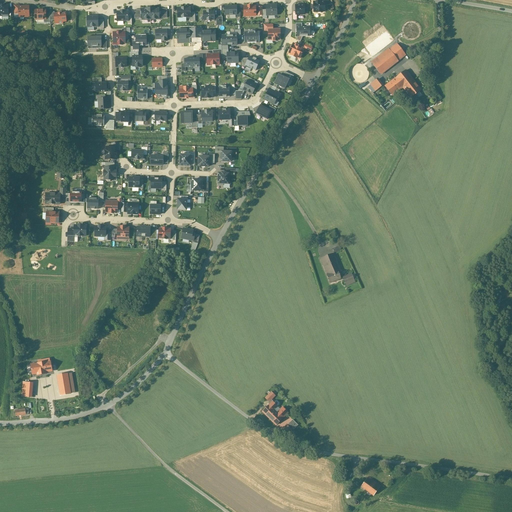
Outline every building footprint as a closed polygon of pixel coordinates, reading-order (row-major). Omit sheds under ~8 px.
[(313,2),(313,12),(325,12),(324,2),(313,2)] [(4,6),(4,5),(0,6),(0,16),(3,16),(8,16),(8,10),(8,6),(4,6)] [(276,5),(266,6),(266,16),(276,15),(276,5)] [(236,15),(236,6),(225,7),(225,15),(236,15)] [(248,6),(248,7),(244,7),(244,16),(255,16),(255,6),(251,7),(251,6),(248,6)] [(296,7),(296,15),(305,14),(304,6),(296,7)] [(29,16),(29,7),(19,7),(19,15),(19,17),(24,16),(24,18),(28,17),(28,16),(29,16)] [(141,20),(150,20),(150,8),(141,8),(141,20)] [(150,20),(159,20),(159,8),(150,8),(150,20)] [(177,8),(177,18),(191,18),(190,8),(177,8)] [(45,10),(35,10),(35,20),(44,20),(46,19),(46,14),(45,10)] [(207,11),(203,11),(204,21),(207,20),(207,21),(211,21),(211,20),(214,20),(214,11),(211,11),(207,11)] [(128,12),(117,12),(117,21),(128,21),(128,19),(128,16),(128,14),(128,12)] [(61,13),(58,13),(58,14),(54,14),(55,21),(55,22),(58,22),(59,24),(62,23),(62,22),(63,22),(66,22),(66,18),(65,18),(65,13),(61,14),(61,13)] [(98,17),(87,17),(87,25),(91,25),(91,27),(98,27),(98,17)] [(310,27),(297,27),(297,32),(296,32),(296,33),(297,33),(297,37),(310,37),(310,27)] [(155,31),(155,40),(162,40),(162,42),(167,42),(167,30),(155,31)] [(178,31),(178,39),(183,39),(183,43),(189,43),(189,30),(178,31)] [(280,30),(269,30),(269,40),(273,40),(273,41),(277,41),(277,40),(280,40),(280,30)] [(201,31),(201,42),(216,41),(216,31),(201,31)] [(125,33),(120,33),(120,32),(117,33),(113,33),(114,45),(118,45),(118,46),(122,45),(122,44),(125,43),(125,33)] [(244,33),(244,43),(259,43),(259,32),(244,33)] [(230,36),(222,36),(222,46),(237,45),(236,33),(230,34),(230,36)] [(142,36),(138,37),(138,36),(136,37),(136,46),(140,45),(140,46),(143,46),(143,45),(146,45),(146,38),(146,37),(146,35),(142,35),(142,36)] [(101,37),(96,37),(88,37),(88,47),(101,46),(101,45),(101,46),(102,46),(101,37)] [(304,49),(293,44),(288,54),(291,55),(290,56),(294,57),(297,59),(297,58),(299,59),(304,49)] [(390,50),(398,61),(405,55),(397,44),(390,50)] [(389,49),(371,62),(380,74),(398,61),(390,50),(389,49)] [(238,53),(227,53),(227,63),(238,63),(238,53)] [(207,55),(207,65),(219,65),(219,54),(207,55)] [(142,57),(133,57),(133,67),(142,66),(142,57)] [(259,61),(256,60),(256,59),(253,58),(250,57),(245,66),(249,67),(248,68),(252,69),(256,71),(259,65),(258,64),(259,61)] [(126,58),(116,59),(116,67),(119,67),(119,68),(123,68),(123,67),(126,67),(126,58)] [(162,59),(152,59),(153,67),(162,67),(162,59)] [(193,59),(184,59),(184,68),(200,68),(199,62),(199,60),(193,60),(193,59)] [(403,87),(413,80),(406,71),(396,78),(385,87),(392,96),(403,87)] [(278,75),(274,84),(285,89),(289,80),(278,75)] [(256,85),(247,80),(243,89),(251,94),(256,85)] [(421,90),(413,80),(403,87),(411,98),(421,90)] [(128,81),(118,81),(118,91),(121,91),(125,91),(128,91),(128,81)] [(159,81),(159,84),(157,84),(157,86),(156,86),(156,84),(156,95),(160,95),(161,97),(167,97),(167,85),(166,85),(166,81),(159,81)] [(106,83),(95,83),(96,93),(107,92),(106,83)] [(380,83),(373,89),(375,91),(383,86),(380,83)] [(213,98),(212,87),(204,87),(204,91),(202,91),(202,98),(205,98),(209,98),(213,98)] [(192,97),(192,89),(188,89),(188,88),(184,88),(184,89),(180,90),(180,98),(192,97)] [(219,88),(219,98),(230,97),(230,88),(219,88)] [(270,89),(264,100),(273,105),(279,94),(270,89)] [(147,90),(137,90),(137,99),(147,99),(147,90)] [(99,109),(108,109),(108,99),(99,99),(99,109)] [(272,111),(260,105),(256,114),(267,120),(272,111)] [(230,120),(230,110),(226,110),(222,110),(219,111),(219,120),(230,120)] [(129,112),(121,112),(120,122),(129,123),(129,112)] [(146,113),(135,112),(135,122),(146,122),(146,113)] [(166,113),(155,112),(155,121),(166,121),(166,113)] [(192,112),(181,113),(181,120),(183,120),(183,124),(192,124),(192,112)] [(92,115),(92,125),(103,125),(103,115),(92,115)] [(247,117),(238,117),(237,117),(237,127),(248,126),(247,117)] [(116,148),(107,147),(106,147),(106,148),(106,151),(105,151),(105,156),(106,156),(106,159),(116,160),(116,159),(116,148)] [(143,151),(132,150),(132,159),(136,159),(135,160),(139,160),(139,159),(143,159),(143,151)] [(231,152),(221,152),(221,162),(231,162),(231,152)] [(190,155),(181,155),(180,155),(180,165),(181,166),(181,165),(183,166),(186,166),(187,166),(189,166),(190,166),(190,165),(190,156),(190,155)] [(163,156),(151,156),(151,165),(163,165),(163,156)] [(209,157),(199,157),(198,166),(208,167),(209,157)] [(116,168),(105,168),(104,171),(104,175),(104,176),(104,180),(107,180),(107,182),(110,182),(110,180),(114,180),(114,174),(113,174),(114,173),(114,172),(115,172),(116,172),(116,168)] [(229,174),(226,174),(226,173),(221,173),(218,173),(218,184),(228,184),(229,174)] [(129,178),(129,187),(140,188),(140,178),(129,178)] [(151,178),(151,189),(162,189),(162,179),(151,178)] [(202,180),(199,180),(196,180),(193,180),(193,190),(202,191),(202,180)] [(71,192),(70,202),(81,203),(82,193),(71,192)] [(60,194),(46,194),(46,199),(49,199),(49,204),(60,204),(60,194)] [(99,199),(87,198),(87,209),(98,209),(99,199)] [(186,200),(178,199),(177,210),(186,210),(186,200)] [(106,200),(105,212),(118,213),(118,200),(106,200)] [(128,203),(128,214),(139,214),(139,203),(128,203)] [(150,204),(150,214),(160,215),(161,205),(150,204)] [(59,213),(47,212),(46,223),(58,223),(59,213)] [(85,226),(82,226),(82,225),(78,225),(78,226),(75,226),(74,226),(75,226),(74,236),(86,236),(86,227),(86,226),(85,226)] [(106,227),(102,227),(102,226),(99,226),(99,227),(95,227),(95,236),(105,237),(106,227)] [(129,228),(125,228),(125,227),(124,227),(124,228),(121,228),(121,227),(121,228),(118,227),(117,239),(122,239),(122,237),(128,238),(129,228)] [(150,228),(137,227),(137,236),(150,237),(150,228)] [(168,229),(167,229),(167,228),(163,228),(163,229),(160,229),(159,229),(159,238),(162,239),(166,239),(170,239),(170,238),(170,229),(168,229)] [(183,229),(181,238),(192,241),(194,231),(183,229)] [(323,279),(335,275),(328,256),(317,260),(323,279)] [(352,273),(343,276),(347,286),(356,282),(352,273)] [(167,306),(172,298),(155,287),(149,295),(167,306)] [(144,307),(141,312),(147,316),(156,302),(149,297),(143,306),(144,307)] [(151,318),(147,316),(141,312),(126,336),(123,334),(119,340),(122,342),(118,350),(111,346),(112,344),(104,339),(97,353),(120,367),(151,318)] [(106,386),(115,379),(103,363),(97,360),(94,363),(97,368),(94,370),(106,386)] [(51,361),(30,364),(32,375),(53,372),(51,361)] [(68,374),(56,375),(60,396),(71,394),(68,374)] [(33,383),(22,383),(21,397),(32,398),(33,383)] [(104,386),(102,383),(95,388),(97,391),(104,386)] [(275,396),(271,392),(265,398),(269,402),(275,396)] [(276,425),(288,413),(282,407),(280,410),(273,402),(263,412),(276,425)] [(284,438),(298,425),(293,420),(287,425),(279,433),(284,438)] [(374,496),(381,486),(368,477),(361,487),(374,496)]
